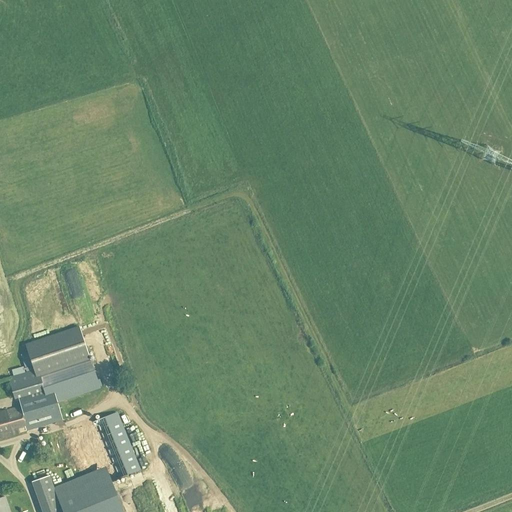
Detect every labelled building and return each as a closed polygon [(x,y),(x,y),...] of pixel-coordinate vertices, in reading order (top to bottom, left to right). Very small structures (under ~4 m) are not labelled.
[(41,338),(59,331),(53,315),(35,322),(41,338)] [(100,388),(89,356),(79,327),(26,345),(34,370),(9,378),(16,399),(18,398),(21,407),(25,423),(23,424),(25,431),(62,420),(58,402),(100,388)] [(25,423),(21,407),(0,413),(0,437),(25,431),(23,424),(25,423)] [(140,471),(116,413),(92,423),(116,481),(140,471)] [(115,493),(87,425),(72,431),(100,498),(99,499),(88,474),(55,488),(64,511),(118,511),(111,495),(115,493)] [(47,426),(40,429),(42,434),(49,431),(47,426)] [(132,447),(140,443),(139,439),(130,443),(132,447)] [(63,511),(52,479),(50,475),(32,482),(42,511),(63,511)] [(146,491),(137,491),(138,504),(146,504),(146,491)] [(10,511),(6,497),(0,499),(0,511),(10,511)]
